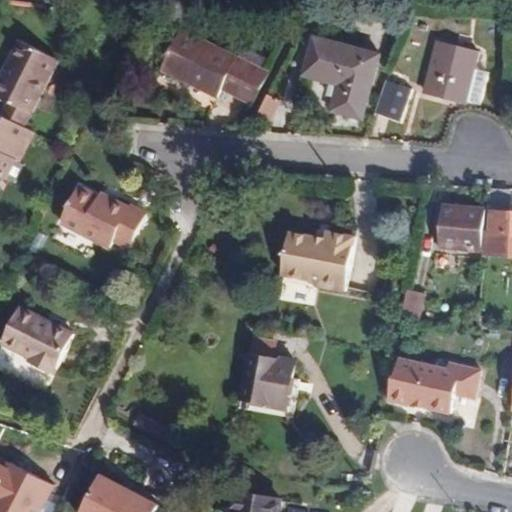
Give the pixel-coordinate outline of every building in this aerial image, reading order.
[(253,104),(269,74),(182,29),(164,66),(192,80),(190,84),(219,98),(223,89),(253,104)] [(364,120),(382,55),(315,37),(305,76),(339,85),(332,111),(364,120)] [(1,114),(25,126),(60,60),(21,40),(7,67),(9,68),(0,85),(0,97),(8,101),(1,114)] [(481,53),(438,43),(426,92),(468,103),(468,100),(481,103),(489,72),(477,69),(481,53)] [(192,80),(164,66),(162,69),(190,84),(192,80)] [(414,89),(387,80),(376,113),(402,122),(414,89)] [(283,101),(269,94),(255,121),(274,123),(283,101)] [(30,147),(37,133),(25,126),(1,114),(0,112),(0,185),(4,178),(20,143),(30,147)] [(23,161),(30,147),(20,143),(4,178),(10,181),(20,160),(23,161)] [(112,201),(101,196),(81,185),(61,223),(112,249),(116,242),(131,250),(149,214),(131,205),(130,207),(113,199),(112,201)] [(511,212),(511,213),(511,198),(511,189),(488,189),(487,210),(484,251),(484,255),(511,256),(511,212)] [(102,193),(101,196),(112,201),(113,199),(102,193)] [(440,247),(484,251),(487,210),(444,206),(440,247)] [(327,240),(291,233),(284,276),(313,282),(317,287),(348,292),(358,238),(328,232),(327,240)] [(210,251),(215,255),(220,248),(215,244),(210,251)] [(404,318),(423,321),(426,293),(411,291),(409,290),(404,318)] [(55,376),(76,335),(22,307),(3,343),(30,358),(28,362),(55,376)] [(255,336),(252,355),(277,360),(281,341),(255,336)] [(277,360),(252,355),(250,355),(241,401),(288,409),(297,364),(277,360)] [(475,399),(482,370),(450,363),(449,369),(401,358),(397,376),(396,376),(390,400),(453,414),(457,395),(475,399)] [(156,437),(161,426),(147,419),(141,429),(156,437)] [(178,435),(161,426),(156,437),(172,445),(178,435)] [(0,511),(40,511),(55,484),(11,462),(8,468),(0,463),(0,511)] [(157,511),(161,506),(102,475),(83,511),(157,511)] [(235,511),(280,511),(282,500),(239,493),(235,511)]
